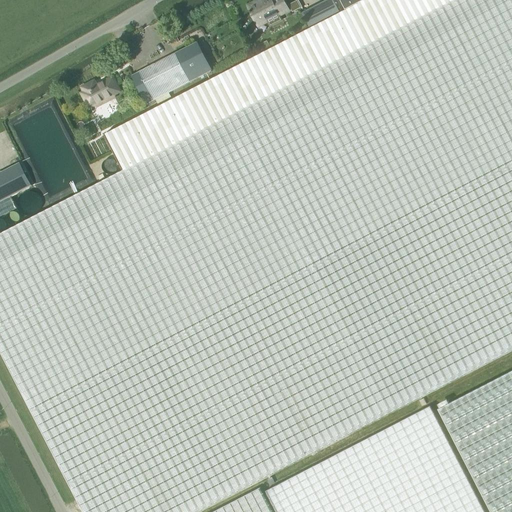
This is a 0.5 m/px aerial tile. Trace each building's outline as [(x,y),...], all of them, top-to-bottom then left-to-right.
[(104,134),(123,170),(0,233),(0,350),(83,511),(196,511),(511,349),(511,0),(340,0),(346,10),(104,134)] [(283,0),(266,0),(259,4),(258,1),(248,6),(256,22),(266,17),(267,20),(288,9),(283,0)] [(297,0),(296,0),(288,4),(292,12),(301,7),(297,0)] [(333,0),(325,0),(302,12),(310,27),(339,11),(333,0)] [(133,74),(147,102),(148,103),(211,71),(196,42),(133,74)] [(112,77),(97,85),(94,80),(81,87),(84,91),(81,93),(89,108),(95,104),(97,106),(114,97),(115,94),(120,91),(112,77)] [(0,172),(0,216),(16,208),(10,197),(32,186),(20,162),(0,172)] [(511,511),(511,372),(442,408),(439,410),(491,511),(511,511)] [(491,511),(439,410),(238,511),(491,511)]
